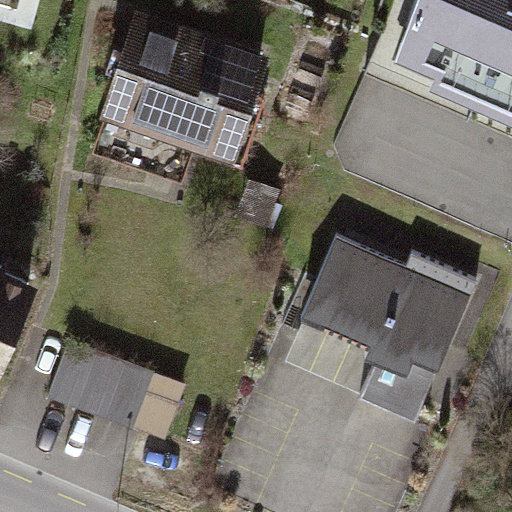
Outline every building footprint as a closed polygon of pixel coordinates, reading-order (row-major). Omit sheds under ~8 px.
[(511,0),(432,0),(421,26),(511,66),(511,0)] [(282,50),(153,5),(104,144),(189,174),(205,131),(248,146),(282,50)] [(241,210),(268,219),(279,189),(252,179),(241,210)] [(347,230),(317,299),(385,328),(390,330),(385,342),(418,357),(423,345),(444,353),(481,268),(422,243),(415,260),(347,230)] [(0,326),(21,278),(0,269),(0,326)] [(159,368),(74,335),(54,387),(139,420),(159,368)]
